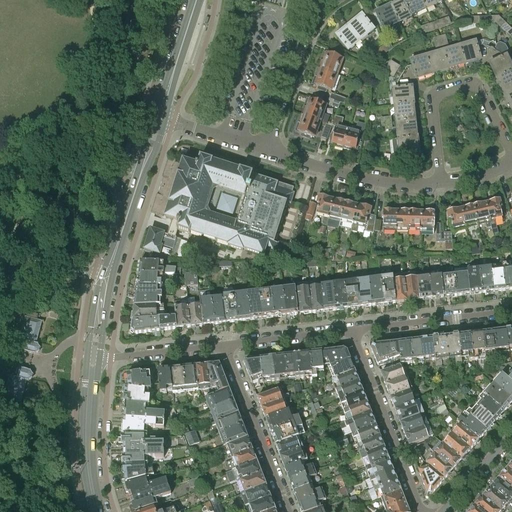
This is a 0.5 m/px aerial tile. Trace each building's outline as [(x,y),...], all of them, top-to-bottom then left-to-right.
[(399,23),(411,17),(403,0),(399,0),(400,2),(391,7),(399,23)] [(403,0),(411,17),(427,9),(422,0),(403,0)] [(422,0),(427,9),(442,2),(440,0),(422,0)] [(385,30),(399,23),(391,7),(391,6),(376,13),(378,17),(378,18),(382,26),(385,30)] [(353,21),(348,25),(361,41),(374,31),(371,27),(371,26),(365,20),(362,16),(354,22),(353,21)] [(496,24),(500,28),(504,24),(498,18),(496,24)] [(448,20),(437,23),(439,28),(450,25),(448,20)] [(506,34),(510,30),(504,24),(500,28),(506,34)] [(348,51),(361,41),(348,25),(344,28),(344,30),(336,36),(339,40),(345,48),(345,47),(348,51)] [(436,48),(442,47),(439,38),(434,40),(436,48)] [(475,43),(460,48),(465,65),(465,66),(481,61),(479,56),(480,56),(477,48),(476,43),(475,43)] [(511,71),(511,67),(506,56),(506,55),(508,50),(505,45),(500,43),(497,44),(497,45),(495,46),(496,47),(494,51),(499,53),(501,58),(494,62),(489,65),(497,79),(511,71)] [(389,44),(382,49),(385,54),(392,49),(389,44)] [(465,65),(460,48),(443,52),(449,72),(458,69),(458,67),(465,65)] [(379,58),(385,54),(382,49),(376,54),(379,58)] [(449,72),(443,52),(427,57),(432,74),(439,72),(440,74),(449,72)] [(321,61),(318,70),(337,76),(343,60),(338,59),(339,56),(332,53),(331,56),(327,54),(324,62),(321,61)] [(372,63),(379,58),(376,54),(369,59),(372,63)] [(432,74),(427,57),(412,61),(413,66),(412,66),(415,75),(416,74),(417,79),(432,75),(432,74)] [(388,68),(396,72),(399,67),(391,63),(388,68)] [(393,77),(396,72),(388,68),(385,72),(393,77)] [(332,92),(337,76),(318,70),(315,78),(318,79),(315,87),(320,88),(319,91),(326,94),(327,91),(332,92)] [(511,90),(511,71),(497,79),(500,85),(499,86),(503,95),(511,90)] [(394,107),(413,105),(411,89),(407,89),(397,90),(393,91),(394,107)] [(509,103),(511,108),(511,90),(503,95),(507,103),(509,103)] [(340,103),(340,104),(344,105),(346,99),(331,94),(330,100),(340,103)] [(304,108),(301,116),(321,123),(326,107),(322,105),(323,102),(316,99),(314,102),(310,101),(307,109),(304,108)] [(338,110),(340,104),(340,103),(330,100),(327,106),(338,110)] [(413,105),(394,107),(396,124),(416,121),(415,112),(413,112),(412,105),(413,105)] [(315,139),(321,123),(301,116),(298,124),(301,125),(298,133),(303,135),(302,137),(309,140),(310,137),(315,139)] [(334,147),(343,150),(348,130),(341,128),(343,119),(335,117),(332,126),(336,127),(334,134),(332,134),(330,139),(331,139),(330,144),(335,145),(334,147)] [(396,124),(398,140),(416,138),(415,131),(417,131),(416,121),(396,124)] [(355,132),(348,130),(343,150),(351,152),(351,150),(357,151),(358,147),(360,142),(358,141),(360,134),(362,125),(357,124),(355,132)] [(326,125),(321,138),(327,140),(332,127),(326,125)] [(416,138),(398,140),(391,141),(393,157),(405,156),(405,157),(414,156),(414,155),(419,155),(417,138),(416,138)] [(374,142),(363,143),(364,151),(375,150),(374,142)] [(177,174),(168,205),(170,205),(166,219),(172,221),(167,235),(175,238),(177,231),(189,235),(190,233),(229,245),(228,247),(243,251),(243,249),(263,255),(265,251),(275,254),(278,244),(275,243),(287,203),(290,204),(293,195),(292,194),(294,189),(252,176),(252,174),(239,170),(239,172),(212,163),(212,162),(200,158),(197,165),(196,165),(195,166),(183,162),(179,175),(177,174)] [(100,188),(107,190),(111,178),(101,175),(97,190),(99,190),(100,188)] [(316,215),(328,218),(332,200),(318,197),(317,204),(319,204),(316,215)] [(332,200),(328,218),(327,225),(339,227),(345,203),(332,200)] [(485,204),(489,222),(501,219),(499,208),(501,208),(500,201),(485,204)] [(351,230),(353,223),(357,206),(345,203),(339,227),(351,230)] [(310,204),(306,216),(312,218),(316,205),(310,204)] [(477,224),(489,222),(485,204),(473,207),(477,224)] [(359,225),(365,226),(364,230),(366,230),(365,232),(373,234),(374,232),(375,221),(376,217),(370,216),(371,209),(357,206),(353,223),(351,230),(351,232),(357,233),(359,225)] [(465,227),(477,224),(473,207),(461,210),(465,227)] [(453,230),(465,227),(461,210),(447,213),(448,220),(450,220),(453,230)] [(396,230),(397,211),(384,211),(384,212),(382,214),(382,217),(384,219),(383,229),(396,230)] [(409,212),(397,211),(396,230),(409,230),(409,212)] [(409,212),(409,230),(421,230),(422,212),(409,212)] [(434,213),(422,212),(421,230),(434,231),(434,220),(436,218),(436,215),(434,214),(434,213)] [(150,230),(144,250),(141,261),(150,261),(151,260),(153,254),(159,256),(162,246),(172,250),(176,238),(175,238),(167,235),(150,230)] [(451,233),(444,233),(443,233),(445,252),(453,251),(451,233)] [(471,257),(480,256),(479,250),(477,250),(477,246),(470,247),(471,257)] [(338,257),(345,259),(347,249),(340,247),(338,257)] [(17,256),(38,262),(38,260),(36,259),(38,254),(19,249),(17,256)] [(141,263),(139,275),(163,275),(165,275),(175,275),(176,269),(170,269),(170,264),(164,264),(159,263),(141,263)] [(505,291),(511,290),(511,267),(507,268),(506,266),(502,267),(502,269),(505,291)] [(483,294),(494,292),(491,268),(480,270),(483,294)] [(496,268),(491,268),(494,292),(505,291),(502,269),(496,270),(496,268)] [(470,295),(483,294),(480,270),(467,271),(467,273),(468,272),(470,295)] [(441,272),(429,273),(432,300),(444,298),(442,277),(441,272)] [(467,273),(454,274),(457,297),(470,295),(468,272),(467,273)] [(419,301),(416,275),(416,273),(404,275),(407,303),(419,301)] [(416,275),(419,301),(432,300),(429,273),(416,275)] [(197,274),(184,274),(184,287),(198,287),(197,274)] [(445,298),(457,297),(454,274),(443,275),(445,298)] [(137,287),(137,288),(162,287),(178,287),(178,281),(163,281),(163,275),(139,275),(137,287)] [(393,279),(393,281),(395,304),(407,303),(404,275),(392,276),(393,278),(393,279)] [(395,304),(393,281),(393,279),(393,278),(381,279),(384,305),(395,304)] [(372,307),(384,305),(381,279),(369,280),(372,307)] [(361,308),(372,307),(369,280),(357,282),(361,308)] [(311,314),(308,289),(307,282),(296,284),(299,315),(311,314)] [(348,309),(361,308),(357,282),(345,283),(348,309)] [(283,290),(282,290),(285,317),(298,315),(295,288),(294,283),(284,284),(285,286),(283,287),(283,290)] [(337,311),(348,309),(345,283),(334,285),(337,311)] [(324,312),(337,311),(334,285),(321,286),(324,312)] [(311,314),(324,312),(321,286),(321,288),(308,289),(311,314)] [(137,288),(136,298),(162,297),(162,294),(162,287),(137,288)] [(224,289),(223,295),(223,297),(223,298),(226,324),(237,323),(233,295),(235,295),(234,293),(232,289),(224,289)] [(282,290),(269,291),(272,318),(285,317),(282,290)] [(269,291),(257,293),(260,320),(272,318),(269,291)] [(210,292),(199,293),(200,301),(200,302),(200,307),(203,326),(214,325),(211,300),(210,292)] [(257,293),(245,294),(248,321),(250,321),(260,320),(257,293)] [(235,295),(233,295),(237,323),(248,321),(245,294),(235,295)] [(136,298),(134,308),(160,307),(160,306),(160,300),(162,300),(162,297),(136,298)] [(223,298),(211,300),(214,325),(226,324),(223,298)] [(180,302),(173,303),(174,307),(175,315),(175,319),(176,319),(177,329),(191,328),(189,308),(181,309),(180,302)] [(133,313),(132,321),(157,319),(157,313),(164,313),(164,306),(160,306),(160,307),(134,308),(133,313)] [(200,307),(189,308),(191,328),(203,326),(200,307)] [(42,322),(37,321),(26,318),(25,318),(19,340),(24,342),(23,344),(24,345),(23,348),(23,349),(25,351),(25,352),(26,352),(30,353),(32,354),(34,354),(34,355),(35,355),(35,354),(38,352),(38,353),(39,352),(39,349),(40,349),(40,348),(39,348),(38,345),(37,344),(36,344),(42,322)] [(131,332),(130,332),(134,336),(135,334),(159,331),(160,331),(158,319),(157,319),(132,321),(132,322),(131,332)] [(165,319),(158,319),(160,331),(177,329),(176,319),(175,319),(165,319)] [(508,350),(509,350),(506,331),(495,332),(498,352),(509,351),(508,350)] [(485,354),(498,352),(495,332),(483,334),(485,354)] [(485,354),(483,334),(470,335),(474,362),(478,361),(477,354),(484,353),(485,354)] [(468,362),(474,362),(470,335),(459,337),(461,356),(468,355),(468,362)] [(460,356),(461,356),(459,337),(445,338),(447,358),(448,358),(455,357),(456,365),(462,365),(460,356)] [(445,338),(432,340),(435,362),(436,368),(442,367),(442,366),(441,359),(447,358),(445,338)] [(430,362),(435,362),(432,340),(421,341),(423,361),(430,360),(430,362)] [(416,362),(423,361),(421,341),(409,343),(411,362),(411,364),(416,364),(416,362)] [(409,343),(397,344),(399,359),(399,358),(400,366),(405,365),(405,363),(411,362),(409,343)] [(378,366),(399,359),(397,344),(374,347),(373,346),(371,350),(378,366)] [(343,350),(321,353),(323,364),(326,364),(328,370),(350,361),(347,352),(343,350)] [(323,371),(323,364),(321,353),(309,354),(312,375),(312,379),(317,378),(316,372),(323,371)] [(309,354),(297,356),(300,379),(304,379),(304,376),(312,375),(309,354)] [(295,380),(300,379),(297,356),(284,357),(287,378),(294,377),(295,380)] [(280,379),(287,378),(284,357),(272,359),(275,382),(280,382),(280,379)] [(270,383),(275,382),(272,359),(260,360),(263,381),(270,380),(270,383)] [(263,383),(263,381),(260,360),(245,362),(244,364),(252,385),(254,390),(260,388),(259,385),(263,383)] [(354,372),(350,361),(328,370),(333,381),(331,381),(331,382),(354,372)] [(511,384),(511,363),(510,364),(499,367),(495,370),(500,374),(511,384)] [(217,391),(218,394),(228,390),(218,365),(209,366),(211,388),(215,386),(216,388),(211,390),(211,392),(214,391),(215,392),(217,391)] [(210,388),(211,388),(209,366),(196,368),(199,391),(210,389),(210,388)] [(385,387),(405,379),(409,377),(406,368),(400,366),(380,374),(385,387)] [(199,391),(196,368),(183,369),(186,393),(199,391)] [(4,399),(20,404),(26,381),(27,381),(27,382),(28,382),(28,381),(31,380),(32,379),(31,379),(32,376),(33,376),(33,375),(32,375),(30,372),(31,372),(30,371),(27,371),(21,369),(20,369),(17,371),(17,370),(16,371),(17,372),(16,375),(15,375),(16,376),(18,378),(10,376),(4,399)] [(172,394),(186,393),(183,369),(169,371),(172,392),(172,394)] [(166,393),(172,392),(169,371),(157,372),(160,395),(167,394),(166,393)] [(354,372),(331,382),(333,385),(338,383),(340,389),(340,390),(358,383),(354,372)] [(151,391),(150,382),(149,373),(127,375),(127,377),(126,378),(126,382),(128,383),(128,384),(125,384),(126,389),(145,391),(151,391)] [(494,384),(493,386),(511,402),(511,384),(500,374),(493,382),(494,384)] [(405,379),(385,387),(390,399),(409,391),(408,386),(411,385),(409,378),(405,379)] [(362,392),(358,383),(340,390),(340,389),(335,391),(337,396),(342,394),(344,399),(362,392)] [(504,412),(511,403),(511,402),(493,386),(492,387),(490,386),(482,394),(504,412)] [(145,398),(145,391),(126,389),(125,389),(125,390),(123,392),(122,395),(124,397),(124,403),(150,406),(150,398),(145,398)] [(281,389),(257,398),(261,410),(290,398),(288,395),(283,396),(281,389)] [(228,390),(218,394),(205,399),(210,413),(233,404),(228,390)] [(390,399),(395,411),(414,404),(409,391),(390,399)] [(366,402),(362,392),(344,399),(339,401),(341,406),(346,404),(348,409),(366,402)] [(495,422),(504,412),(482,394),(478,399),(483,403),(479,407),(495,422)] [(265,420),(289,411),(293,409),(290,403),(291,403),(290,398),(261,410),(265,420)] [(366,402),(348,409),(348,410),(343,412),(347,422),(370,413),(366,402)] [(149,413),(150,406),(124,403),(123,411),(125,413),(124,419),(164,422),(165,413),(149,413)] [(317,415),(312,403),(308,405),(312,417),(317,415)] [(238,415),(233,404),(210,413),(214,424),(238,415)] [(419,415),(414,404),(395,411),(399,423),(419,415)] [(486,432),(495,422),(479,407),(474,413),(469,409),(465,414),(467,415),(486,432)] [(293,409),(289,411),(265,420),(270,433),(300,422),(298,417),(295,408),(293,409)] [(375,425),(370,413),(347,422),(344,423),(346,429),(349,428),(351,435),(357,433),(356,433),(375,425)] [(238,415),(214,424),(219,436),(242,427),(238,415)] [(399,423),(404,435),(424,428),(419,415),(399,423)] [(479,441),(486,432),(467,415),(463,420),(460,417),(456,422),(460,425),(479,441)] [(164,429),(164,422),(124,419),(124,427),(122,428),(122,433),(123,434),(123,435),(144,435),(147,435),(148,428),(164,429)] [(298,437),(299,437),(301,436),(305,435),(302,427),(300,422),(270,433),(275,446),(298,437)] [(440,425),(435,422),(430,429),(436,433),(440,425)] [(383,446),(375,425),(356,433),(357,433),(351,435),(353,439),(358,437),(360,442),(351,446),(355,457),(383,446)] [(471,451),(479,441),(460,425),(452,434),(471,451)] [(247,439),(242,427),(219,436),(223,448),(247,439)] [(428,439),(424,428),(404,435),(409,447),(423,441),(428,439)] [(195,431),(190,433),(185,435),(189,447),(200,443),(195,431)] [(461,461),(471,451),(452,434),(443,445),(443,444),(442,444),(461,461)] [(147,443),(147,437),(123,437),(123,438),(121,440),(122,444),(123,446),(124,446),(124,451),(164,450),(164,443),(147,443)] [(280,458),(303,449),(299,437),(298,437),(275,446),(280,458)] [(346,437),(336,440),(328,444),(331,453),(349,446),(346,437)] [(251,451),(247,439),(223,448),(227,458),(230,456),(231,458),(251,451)] [(453,470),(461,461),(442,444),(434,454),(453,470)] [(367,460),(369,465),(387,458),(383,446),(355,457),(356,459),(360,458),(362,462),(367,460)] [(410,449),(414,459),(421,457),(415,447),(410,449)] [(306,448),(303,449),(280,458),(284,470),(305,462),(307,461),(304,453),(307,452),(306,448)] [(124,465),(124,466),(148,465),(147,459),(164,458),(164,450),(124,451),(124,457),(123,457),(123,458),(122,460),(122,464),(124,465)] [(234,466),(235,470),(256,462),(251,451),(231,458),(232,461),(229,462),(231,467),(234,466)] [(425,464),(429,467),(444,480),(453,470),(434,454),(425,464)] [(392,470),(387,458),(369,465),(370,467),(365,469),(367,473),(372,471),(374,477),(392,470)] [(261,475),(256,462),(235,470),(225,474),(230,484),(236,482),(237,483),(261,475)] [(289,481),(315,471),(313,465),(305,468),(303,463),(305,462),(284,470),(289,481)] [(148,471),(148,465),(124,466),(124,467),(122,468),(123,473),(124,475),(125,475),(125,484),(146,478),(153,476),(153,471),(148,471)] [(431,495),(444,480),(429,467),(418,471),(427,495),(431,495)] [(373,489),(396,480),(392,470),(374,477),(369,479),(373,489)] [(511,474),(507,470),(499,479),(511,490),(511,474)] [(317,476),(315,471),(289,481),(293,492),(308,486),(312,485),(310,479),(317,476)] [(237,483),(241,495),(265,486),(261,475),(237,483)] [(190,489),(197,487),(202,485),(200,479),(200,478),(194,480),(188,482),(190,489)] [(131,500),(168,488),(166,480),(150,485),(148,479),(146,480),(126,486),(126,487),(125,489),(126,493),(128,494),(129,494),(131,500)] [(511,490),(499,479),(491,488),(509,504),(511,507),(511,490)] [(373,489),(374,494),(376,499),(382,497),(383,499),(400,492),(396,480),(373,489)] [(203,485),(205,490),(206,495),(207,494),(207,495),(213,493),(208,481),(202,483),(203,485)] [(270,498),(265,486),(241,495),(245,508),(270,498)] [(293,492),(298,504),(324,494),(322,489),(314,492),(312,486),(309,487),(308,486),(293,492)] [(171,495),(168,488),(131,500),(133,505),(132,506),(133,506),(131,508),(132,511),(141,511),(158,506),(156,500),(171,495)] [(491,488),(482,498),(498,511),(502,511),(509,504),(491,488)] [(405,504),(400,492),(383,499),(387,511),(405,504)] [(326,500),(324,494),(298,504),(300,511),(313,511),(322,508),(321,509),(319,503),(326,500)] [(271,511),(274,511),(270,498),(245,508),(246,508),(247,511),(271,511)] [(474,507),(479,511),(498,511),(482,498),(474,507)] [(210,503),(205,505),(207,510),(208,510),(208,511),(213,511),(212,508),(210,503)]
